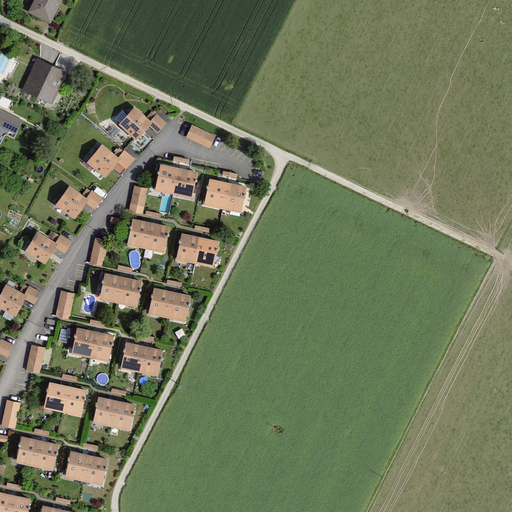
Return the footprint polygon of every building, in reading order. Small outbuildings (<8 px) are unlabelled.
[(66,0),(38,0),(32,14),(56,24),(66,0)] [(66,73),(41,61),(26,91),(51,103),(66,73)] [(136,138),(150,124),(133,108),(120,122),(136,138)] [(20,120),(0,111),(0,129),(2,124),(16,130),(20,120)] [(191,135),(216,148),(223,134),(199,121),(191,135)] [(103,176),(117,162),(100,146),(87,160),(103,176)] [(170,192),(175,193),(179,174),(168,172),(168,169),(162,168),(158,187),(170,190),(170,192)] [(192,194),(196,175),(190,174),(190,176),(179,174),(175,193),(179,194),(180,191),(192,194)] [(220,206),(225,207),(229,188),(218,185),(218,183),(212,181),(208,201),(220,203),(220,206)] [(149,213),(153,185),(138,184),(135,211),(149,213)] [(242,207),(246,189),(240,187),(240,190),(229,188),(225,207),(229,208),(230,205),(242,207)] [(75,218),(86,202),(68,189),(57,205),(75,218)] [(143,248),(148,249),(152,230),(141,228),(141,225),(134,224),(131,243),(143,246),(143,248)] [(165,250),(169,231),(163,230),(162,232),(152,230),(148,249),(152,250),(152,247),(165,250)] [(43,263),(54,247),(36,234),(24,250),(43,263)] [(110,266),(114,239),(99,236),(95,263),(110,266)] [(193,261),(198,262),(202,243),(191,241),(191,238),(185,237),(181,256),(193,259),(193,261)] [(215,263),(219,244),(213,243),(213,245),(202,243),(198,262),(202,263),(203,260),(215,263)] [(115,301),(121,302),(125,282),(113,280),(114,278),(107,276),(103,296),(116,298),(115,301)] [(138,302),(141,283),(136,282),(135,285),(125,282),(121,302),(125,303),(125,300),(138,302)] [(0,306),(15,314),(24,296),(3,286),(0,293),(0,306)] [(75,320),(78,293),(63,291),(59,318),(75,320)] [(164,316),(169,317),(173,297),(162,295),(162,293),(156,291),(152,310),(164,313),(164,316)] [(186,317),(190,298),(184,297),(184,299),(173,297),(169,317),(173,317),(174,315),(186,317)] [(88,355),(93,356),(97,337),(86,334),(86,332),(79,331),(76,350),(88,353),(88,355)] [(110,357),(114,338),(108,337),(107,339),(97,337),(93,356),(97,357),(97,354),(110,357)] [(136,369),(141,370),(145,351),(134,348),(134,346),(128,344),(124,364),(137,366),(136,369)] [(46,373),(49,349),(34,347),(31,371),(46,373)] [(158,370),(162,352),(156,350),(156,353),(145,351),(141,370),(145,371),(146,368),(158,370)] [(58,409),(64,411),(68,391),(56,389),(57,386),(50,385),(46,404),(59,407),(58,409)] [(81,411),(84,392),(79,391),(78,393),(68,391),(64,411),(68,411),(68,408),(81,411)] [(109,425),(115,426),(118,407),(107,404),(108,402),(101,401),(97,420),(110,422),(109,425)] [(20,430),(23,403),(9,402),(6,429),(20,430)] [(131,427),(135,408),(129,407),(129,409),(118,407),(115,426),(118,427),(119,424),(131,427)] [(31,464),(37,465),(41,446),(29,444),(30,441),(23,440),(19,459),(32,462),(31,464)] [(54,466),(58,447),(52,446),(51,448),(41,446),(37,465),(41,466),(41,463),(54,466)] [(80,479),(85,480),(89,461),(78,458),(78,456),(72,455),(68,474),(80,476),(80,479)] [(102,481),(106,462),(100,460),(100,463),(89,461),(85,480),(89,481),(90,478),(102,481)] [(8,511),(11,500),(0,497),(0,495),(0,494),(0,511),(8,511)] [(25,511),(28,501),(22,499),(21,502),(11,500),(8,511),(25,511)]
